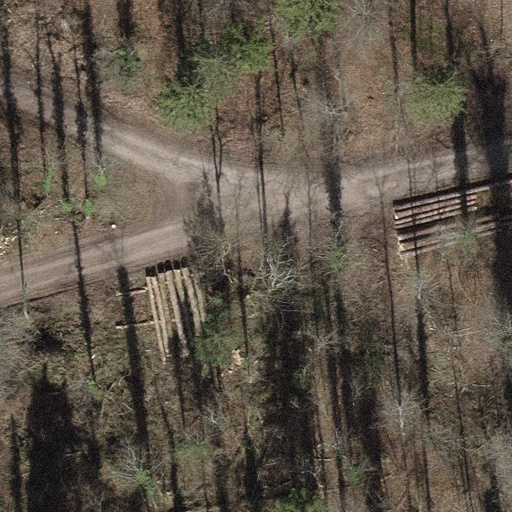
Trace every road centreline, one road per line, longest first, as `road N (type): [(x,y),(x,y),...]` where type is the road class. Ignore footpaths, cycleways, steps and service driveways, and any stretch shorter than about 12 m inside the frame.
road 1 (track): [(511,146),(232,219)]
road 2 (track): [(232,219),(219,180),(0,84)]
road 3 (track): [(0,290),(232,219)]
